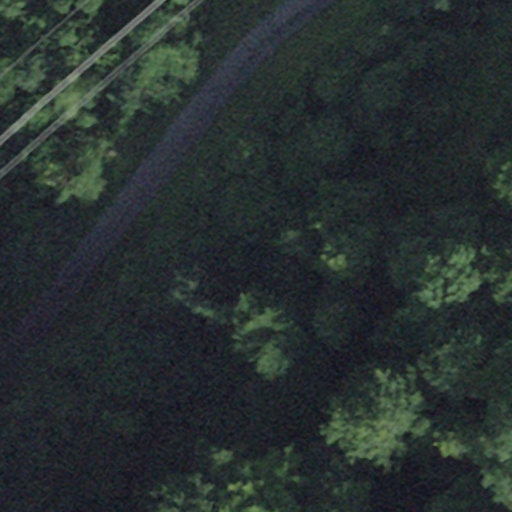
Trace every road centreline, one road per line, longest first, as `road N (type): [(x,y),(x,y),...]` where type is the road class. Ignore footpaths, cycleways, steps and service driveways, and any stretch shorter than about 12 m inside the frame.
road 1 (track): [(268,511),(511,68)]
road 2 (track): [(314,0),(242,62),(146,169),(0,369)]
